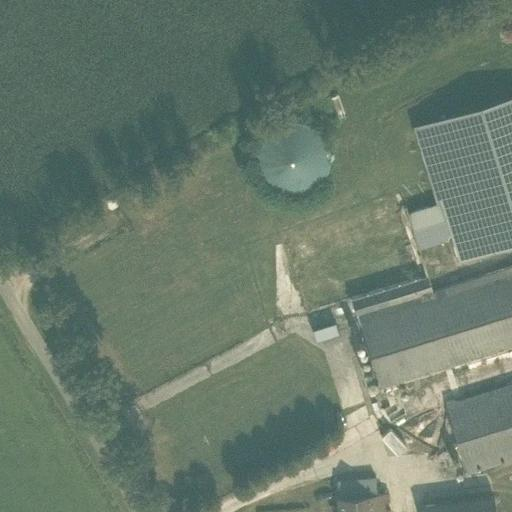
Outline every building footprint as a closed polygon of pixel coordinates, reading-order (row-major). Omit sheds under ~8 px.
[(511,94),(415,121),(437,201),(409,208),(419,246),(454,237),(459,257),(511,242),(511,94)] [(256,140),(288,194),(336,166),(304,112),(256,140)] [(467,467),(511,455),(511,381),(462,394),(455,369),(511,354),(511,263),(433,284),(431,274),(356,293),(382,391),(442,375),(467,467)] [(375,477),(336,480),(339,511),(389,511),(387,492),(376,493),(375,477)] [(424,511),(500,511),(500,497),(424,500),(424,511)]
